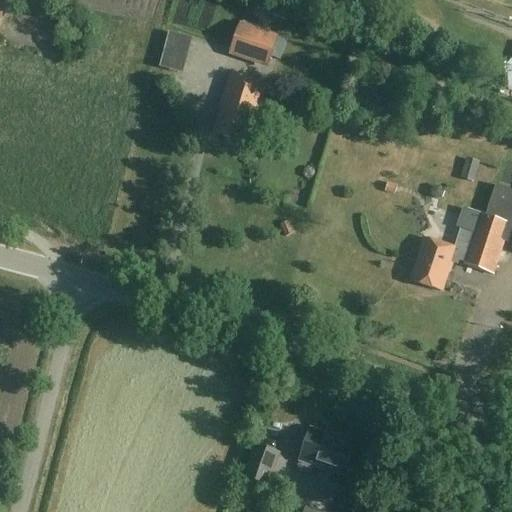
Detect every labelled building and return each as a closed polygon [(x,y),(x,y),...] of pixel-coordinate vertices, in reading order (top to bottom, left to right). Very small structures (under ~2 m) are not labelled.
[(268,70),(279,38),(240,24),(229,57),(268,70)] [(242,147),(249,126),(256,122),(261,105),(267,86),(228,73),(217,108),(220,113),(212,137),(242,147)] [(467,161),(461,179),(472,182),(478,164),(467,161)] [(511,194),(496,189),(486,219),(480,217),(475,235),(461,230),(453,252),(423,242),(409,284),(442,295),(453,261),(465,265),(463,269),(494,279),(506,243),(511,244),(511,194)] [(341,476),(344,469),(352,446),(310,431),(298,462),(341,476)] [(270,489),(281,455),(255,446),(243,480),(270,489)]
